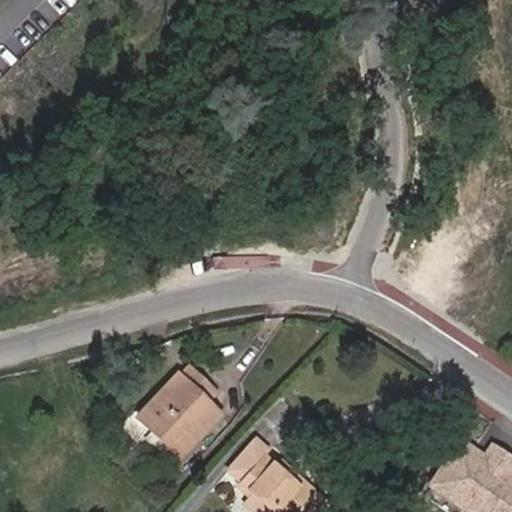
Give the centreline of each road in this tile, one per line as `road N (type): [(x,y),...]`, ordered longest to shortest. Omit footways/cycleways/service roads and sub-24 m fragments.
road 1 (residential): [(0,349),(220,293),(270,286),(345,292)]
road 2 (residential): [(345,292),(393,171),(378,0)]
road 3 (residential): [(345,292),(381,307),(511,399)]
